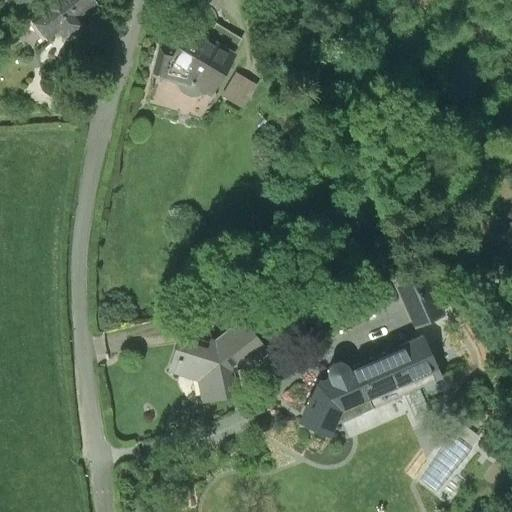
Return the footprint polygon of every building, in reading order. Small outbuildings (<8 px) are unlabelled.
[(35,26),(47,42),(59,33),(65,41),(85,25),(80,19),(97,5),(93,0),(66,0),(62,3),(59,0),(56,0),(43,11),(48,17),(35,26)] [(162,48),(156,77),(195,87),(214,98),(238,59),(192,31),(179,52),(162,48)] [(258,87),(237,74),(223,97),(244,110),(258,87)] [(414,331),(445,318),(427,277),(396,290),(414,331)] [(213,347),(182,338),(169,374),(199,384),(204,406),(238,402),(233,376),(243,368),(246,371),(268,354),(243,324),(213,347)] [(424,340),(350,372),(347,367),(341,364),(335,364),(330,365),(328,370),(326,375),(328,381),(318,385),(305,408),(297,405),(288,422),(331,439),(339,426),(442,382),(424,340)]
